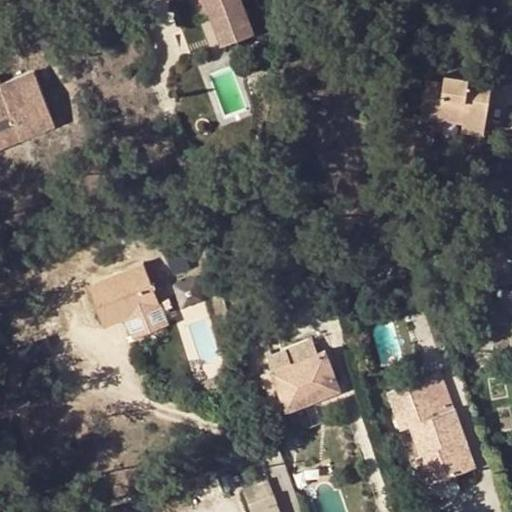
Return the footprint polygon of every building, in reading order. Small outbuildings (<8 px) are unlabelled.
[(205,0),(192,0),(199,21),(211,17),(205,0)] [(241,0),(205,0),(211,17),(221,49),(253,39),(241,0)] [(32,69),(25,71),(45,127),(54,123),(32,69)] [(0,143),(45,127),(25,71),(0,81),(0,143)] [(439,117),(463,120),(485,123),(491,83),(468,80),(469,75),(445,72),(444,78),(427,76),(422,116),(438,118),(439,117)] [(485,123),(463,120),(462,129),(484,131),(485,123)] [(88,284),(105,324),(159,301),(142,262),(88,284)] [(181,303),(203,300),(200,279),(178,282),(181,303)] [(285,350),(289,364),(318,354),(312,340),(285,350)] [(331,391),(318,354),(289,364),(274,370),(287,407),(331,391)] [(287,407),(274,370),(262,374),(275,411),(287,407)] [(440,372),(386,391),(394,412),(400,429),(410,425),(421,454),(430,480),(473,465),(453,408),(440,372)] [(430,480),(421,454),(410,458),(419,485),(430,480)] [(243,487),(252,511),(283,511),(270,477),(243,487)]
